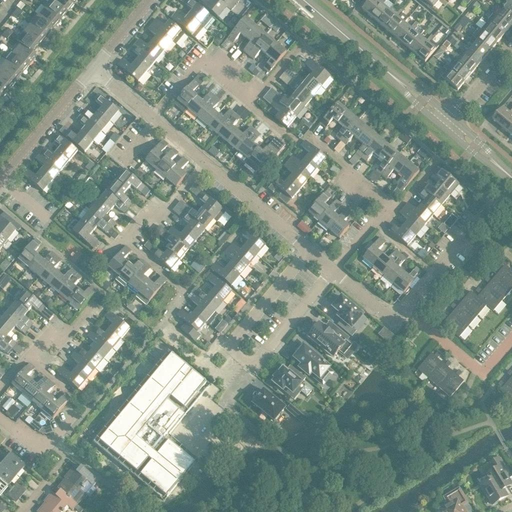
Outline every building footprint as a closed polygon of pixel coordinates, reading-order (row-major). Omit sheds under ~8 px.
[(67,12),(52,0),(51,0),(45,8),(60,21),(67,12)] [(52,0),(67,12),(74,4),(68,0),(52,0)] [(189,16),(203,29),(212,18),(209,16),(190,0),(187,0),(184,4),(193,11),(189,16)] [(226,9),(215,0),(213,0),(211,3),(206,0),(198,0),(197,2),(218,19),(226,9)] [(215,0),(226,9),(226,8),(231,12),(240,1),(237,0),(215,0)] [(370,0),(362,10),(370,17),(381,4),(382,6),(385,2),(382,0),(381,0),(379,3),(375,0),(370,0)] [(440,0),(439,0),(423,0),(433,8),(438,2),(440,0)] [(511,1),(506,2),(507,5),(503,9),(511,16),(511,1)] [(378,24),(389,11),(382,6),(381,4),(370,17),(378,24)] [(38,16),(53,29),(60,21),(45,8),(44,8),(42,6),(39,10),(41,12),(38,16)] [(389,11),(378,24),(386,30),(396,17),(398,19),(401,15),(397,13),(391,8),(389,11)] [(393,37),(404,24),(408,19),(402,14),(403,12),(400,9),(397,13),(401,15),(398,19),(396,17),(386,30),(393,37)] [(497,17),(510,28),(511,25),(511,16),(503,9),(497,17)] [(195,39),(203,29),(189,16),(184,21),(176,14),(171,20),(191,37),(195,39)] [(487,23),(503,36),(510,28),(497,17),(493,14),(488,20),(488,21),(489,21),(487,23)] [(31,24),(46,37),(53,29),(38,16),(31,24)] [(246,38),(256,27),(245,18),(228,39),(234,44),(241,35),(246,38)] [(488,21),(488,20),(485,18),(483,22),(486,24),(481,30),(497,44),(503,36),(487,23),(489,21),(488,21)] [(156,20),(151,25),(172,43),(172,42),(176,45),(185,35),(181,32),(170,22),(165,28),(156,20)] [(24,33),(39,45),(46,37),(31,24),(24,33)] [(404,24),(393,37),(401,43),(412,31),(414,32),(416,29),(413,26),(410,29),(404,24)] [(152,43),(164,53),(172,43),(151,25),(147,30),(157,38),(152,43)] [(256,27),(246,38),(251,43),(243,52),(248,56),(266,35),(256,27)] [(477,41),(490,51),(497,44),(481,30),(479,29),(472,36),(477,41)] [(409,50),(420,37),(414,32),(412,31),(401,43),(409,50)] [(39,45),(24,33),(17,42),(21,45),(32,54),(33,53),(39,45)] [(266,35),(248,56),(254,60),(261,51),(266,55),(276,44),(266,35)] [(432,42),(429,39),(426,42),(420,37),(409,50),(417,56),(427,44),(429,45),(432,42)] [(447,40),(446,42),(451,45),(453,47),(457,42),(456,41),(455,41),(455,40),(454,40),(453,39),(452,38),(451,38),(451,37),(450,37),(450,38),(449,38),(449,39),(447,40)] [(135,46),(155,63),(164,53),(152,43),(148,48),(139,41),(135,46)] [(477,41),(471,49),(484,59),(490,51),(477,41)] [(427,44),(417,56),(425,63),(436,50),(438,47),(432,42),(429,45),(427,44)] [(445,43),(442,47),(447,50),(451,45),(446,42),(445,43)] [(276,44),(266,55),(271,60),(264,69),(269,73),(286,53),(276,44)] [(14,53),(29,66),(37,57),(33,53),(32,54),(21,45),(14,53)] [(135,63),(147,73),(155,63),(135,46),(131,51),(140,58),(135,63)] [(484,59),(471,49),(464,57),(477,67),(484,59)] [(7,61),(22,74),(29,66),(14,53),(7,61)] [(477,67),(464,57),(461,54),(455,62),(458,64),(471,75),(477,67)] [(433,58),(428,63),(432,67),(437,61),(433,58)] [(310,78),(322,88),(330,77),(310,60),(305,66),(314,73),(310,78)] [(0,70),(15,82),(22,74),(7,61),(0,70)] [(147,73),(135,63),(131,68),(122,61),(118,66),(138,83),(147,73)] [(451,72),(464,83),(471,75),(458,64),(453,70),(451,72)] [(289,68),(280,79),(288,86),(292,81),(297,76),(297,75),(289,68)] [(451,72),(453,70),(449,68),(447,71),(441,78),(457,91),(464,83),(451,72)] [(0,69),(0,83),(8,91),(15,82),(0,70),(0,69)] [(292,81),(313,98),(322,88),(310,78),(306,83),(297,76),(292,81)] [(187,110),(197,99),(192,95),(200,86),(194,81),(177,101),(174,105),(184,114),(187,110)] [(293,98),(305,108),(313,98),(292,81),(288,86),(297,94),(293,98)] [(8,91),(0,83),(0,98),(1,99),(8,91)] [(197,99),(187,110),(198,118),(215,98),(210,94),(202,103),(197,99)] [(98,113),(110,123),(119,112),(98,95),(93,101),(102,108),(98,113)] [(275,101),(296,118),(305,108),(293,98),(289,103),(280,96),(275,101)] [(215,98),(198,118),(208,127),(217,115),(212,111),(220,102),(215,98)] [(296,118),(275,101),(271,106),(280,114),(275,119),(287,129),(296,118)] [(339,124),(348,112),(337,104),(320,124),(326,129),(333,120),(339,124)] [(492,120),(500,127),(511,114),(511,109),(509,112),(503,107),(492,120)] [(81,116),(101,133),(110,123),(98,113),(94,118),(85,111),(81,116)] [(217,115),(208,127),(218,135),(235,115),(230,111),(223,120),(217,115)] [(348,112),(339,124),(343,128),(336,137),(341,142),(358,121),(348,112)] [(500,127),(509,134),(511,129),(511,114),(500,127)] [(235,115),(218,135),(228,144),(237,132),(233,128),(240,119),(235,115)] [(81,133),(93,143),(101,133),(81,116),(77,121),(85,128),(81,133)] [(358,121),(341,142),(346,146),(354,137),(359,141),(368,129),(358,121)] [(237,132),(228,144),(238,152),(255,132),(250,128),(242,137),(237,132)] [(368,129),(359,141),(364,145),(356,154),(361,159),(378,138),(368,129)] [(93,143),(81,133),(77,138),(68,131),(63,136),(84,154),(93,143)] [(255,132),(238,152),(248,161),(257,149),(253,145),(260,136),(255,132)] [(402,132),(398,136),(408,144),(412,140),(402,132)] [(58,153),(69,162),(77,152),(57,135),(52,140),(62,148),(58,153)] [(285,146),(281,143),(275,138),(263,153),(257,149),(248,161),(245,165),(255,173),(258,169),(265,161),(269,164),(285,146)] [(378,138),(361,159),(366,163),(374,153),(379,158),(388,146),(378,138)] [(165,159),(160,155),(168,146),(163,141),(145,162),(156,171),(165,159)] [(306,160),(317,169),(326,159),(306,142),(301,147),(310,154),(306,160)] [(388,146),(379,158),(384,162),(376,171),(382,176),(399,155),(388,146)] [(422,148),(418,153),(422,157),(426,152),(422,148)] [(40,155),(60,173),(69,162),(58,153),(53,158),(44,150),(40,155)] [(165,159),(156,171),(166,179),(175,168),(170,164),(178,155),(173,150),(165,159)] [(40,173),(52,183),(60,173),(40,155),(36,161),(45,168),(40,173)] [(399,155),(382,176),(387,180),(394,171),(399,175),(409,163),(399,155)] [(288,162),(309,180),(317,169),(306,160),(301,164),(292,157),(288,162)] [(175,168),(166,179),(176,188),(186,177),(181,172),(188,163),(183,159),(175,168)] [(289,180),(301,190),(309,180),(288,162),(284,168),(293,175),(289,180)] [(409,163),(399,175),(404,179),(396,188),(402,193),(419,172),(409,163)] [(438,186),(450,196),(459,185),(438,168),(434,174),(443,181),(438,186)] [(52,183),(40,173),(36,178),(27,170),(23,176),(43,193),(52,183)] [(116,182),(127,191),(131,186),(140,194),(145,188),(125,171),(116,182)] [(82,173),(74,183),(79,187),(86,177),(82,173)] [(94,173),(90,177),(95,181),(98,176),(94,173)] [(301,190),(289,180),(285,185),(276,177),(271,183),(292,200),(301,190)] [(108,192),(128,209),(132,204),(123,196),(127,191),(116,182),(108,192)] [(421,189),(441,206),(450,196),(438,186),(434,191),(425,183),(421,189)] [(421,206),(433,216),(441,206),(421,189),(416,194),(425,202),(421,206)] [(99,202),(110,211),(114,207),(123,214),(128,209),(108,192),(99,202)] [(308,213),(319,222),(329,210),(328,210),(324,206),(331,197),(325,192),(308,213)] [(203,211),(214,221),(216,223),(225,213),(203,193),(198,199),(207,207),(203,211)] [(338,219),(338,218),(334,214),(341,206),(336,201),(328,210),(329,210),(319,222),(329,230),(338,219)] [(91,212),(111,229),(115,224),(106,216),(110,211),(99,202),(91,212)] [(404,209),(424,226),(433,216),(421,206),(417,211),(408,204),(404,209)] [(185,214),(205,231),(214,221),(203,211),(199,216),(190,208),(185,214)] [(404,227),(416,236),(424,226),(404,209),(399,214),(408,222),(404,227)] [(338,219),(329,230),(339,239),(349,227),(344,223),(351,214),(346,210),(338,218),(338,219)] [(82,222),(93,231),(97,227),(106,234),(111,229),(91,212),(82,222)] [(185,231),(197,241),(205,231),(185,214),(181,219),(189,227),(185,231)] [(452,215),(438,229),(444,234),(458,220),(452,215)] [(0,226),(0,235),(7,242),(16,231),(0,216),(0,226),(0,227),(0,226)] [(93,231),(82,222),(73,233),(93,250),(98,244),(89,236),(93,231)] [(298,226),(298,227),(299,228),(299,229),(300,229),(301,230),(301,229),(301,230),(302,230),(303,231),(304,231),(305,231),(306,231),(306,230),(306,229),(307,229),(307,228),(307,227),(306,227),(306,226),(305,226),(305,225),(304,225),(304,224),(303,223),(302,223),(302,222),(301,222),(301,223),(300,223),(300,224),(299,224),(299,225),(299,226),(298,226)] [(416,236),(404,227),(400,232),(391,224),(386,230),(407,247),(416,236)] [(168,234),(188,251),(197,241),(185,231),(181,237),(172,229),(168,234)] [(245,247),(257,257),(265,247),(245,229),(240,235),(249,243),(245,247)] [(226,232),(218,241),(222,245),(230,236),(226,232)] [(188,251),(168,234),(163,239),(172,247),(168,251),(180,261),(188,251)] [(373,268),(383,256),(378,252),(386,243),(380,238),(375,245),(368,252),(363,259),(373,268)] [(29,269),(39,257),(34,253),(41,244),(36,240),(19,260),(29,269)] [(371,242),(364,249),(368,252),(375,245),(371,242)] [(149,243),(145,248),(151,253),(155,249),(149,243)] [(325,248),(325,249),(325,250),(326,251),(327,251),(328,252),(329,253),(330,252),(330,251),(331,251),(331,250),(332,249),(333,248),(334,247),(334,246),(335,245),(335,244),(335,243),(334,243),(333,243),(331,245),(330,245),(330,246),(329,246),(327,247),(325,248)] [(228,250),(248,267),(257,257),(245,247),(241,252),(232,245),(228,250)] [(118,277),(128,265),(123,261),(131,252),(125,247),(108,268),(118,277)] [(180,261),(168,251),(164,256),(155,249),(151,253),(150,254),(171,272),(180,261)] [(228,268),(239,277),(248,267),(228,250),(223,255),(232,263),(228,268)] [(383,256),(373,268),(383,276),(401,256),(395,251),(388,260),(383,256)] [(39,257),(29,269),(39,278),(56,257),(51,253),(44,262),(39,257)] [(401,256),(383,276),(393,285),(403,273),(398,269),(406,260),(401,256)] [(56,257),(39,278),(49,286),(59,275),(54,270),(62,262),(56,257)] [(197,259),(190,267),(199,274),(206,266),(197,259)] [(128,265),(118,277),(128,285),(146,265),(140,260),(133,269),(128,265)] [(146,265),(128,285),(138,294),(148,282),(143,278),(151,269),(146,265)] [(239,277),(228,268),(224,273),(215,265),(210,270),(230,288),(239,277)] [(495,278),(511,292),(511,289),(511,271),(505,266),(500,271),(496,268),(494,271),(498,274),(495,278)] [(403,273),(393,285),(404,294),(421,273),(416,268),(408,277),(403,273)] [(59,275),(49,286),(59,295),(77,274),(72,270),(64,279),(59,275)] [(77,274),(59,295),(69,303),(79,292),(74,288),(82,279),(77,274)] [(5,275),(0,281),(0,287),(3,290),(11,280),(5,275)] [(212,293),(223,303),(232,292),(211,275),(207,281),(216,289),(212,293)] [(148,282),(138,294),(135,297),(146,306),(166,282),(161,277),(153,286),(148,282)] [(511,292),(495,278),(491,282),(487,279),(485,282),(489,285),(486,289),(501,302),(511,292)] [(28,280),(23,285),(28,289),(33,284),(28,280)] [(106,280),(101,285),(107,290),(111,285),(106,280)] [(79,292),(69,303),(80,312),(97,292),(91,287),(84,296),(79,292)] [(501,302),(486,289),(482,293),(478,289),(476,292),(480,296),(477,298),(486,307),(493,312),(501,302)] [(17,302),(28,311),(32,306),(41,314),(46,309),(26,291),(17,302)] [(194,296),(215,313),(223,303),(212,293),(207,299),(198,291),(194,296)] [(460,304),(476,318),(486,307),(477,298),(471,292),(466,297),(462,294),(459,297),(464,301),(460,304)] [(341,295),(330,308),(338,314),(335,317),(352,331),(365,315),(341,295)] [(195,314),(206,323),(215,313),(194,296),(190,301),(199,309),(195,314)] [(48,297),(44,302),(49,306),(53,302),(48,297)] [(235,310),(235,311),(235,312),(235,313),(236,313),(237,314),(238,314),(238,313),(239,312),(239,311),(240,311),(241,310),(241,309),(242,309),(242,308),(243,307),(244,306),(245,305),(246,304),(246,303),(245,302),(245,303),(244,302),(243,301),(242,300),(241,300),(240,301),(239,302),(239,303),(238,303),(238,304),(237,304),(237,305),(236,306),(236,307),(236,308),(235,308),(235,309),(235,310)] [(8,312),(29,329),(33,324),(23,317),(28,311),(17,302),(8,312)] [(451,315),(467,329),(476,318),(460,304),(457,308),(453,305),(450,308),(454,311),(451,315)] [(206,323),(195,314),(190,318),(181,311),(177,316),(186,324),(181,330),(195,342),(200,336),(197,334),(206,323)] [(0,321),(0,322),(11,331),(15,327),(24,334),(29,329),(8,312),(0,321)] [(69,312),(65,318),(69,322),(74,316),(69,312)] [(109,330),(121,340),(130,330),(109,312),(104,318),(113,326),(109,330)] [(467,329),(451,315),(448,319),(444,315),(441,318),(445,322),(443,325),(459,339),(467,329)] [(216,329),(215,330),(216,330),(216,331),(217,332),(218,333),(219,334),(220,334),(221,334),(221,333),(222,332),(223,331),(225,329),(225,328),(226,328),(226,327),(228,326),(228,324),(230,322),(231,321),(231,320),(230,319),(229,318),(228,317),(227,317),(226,319),(225,319),(225,320),(224,321),(223,321),(222,321),(221,322),(221,323),(220,323),(220,324),(219,325),(219,326),(217,328),(216,328),(216,329)] [(0,339),(12,349),(16,345),(6,337),(11,331),(0,322),(0,339)] [(309,337),(317,345),(318,344),(325,350),(333,358),(338,352),(344,356),(352,347),(355,350),(358,347),(354,344),(352,346),(346,341),(348,339),(333,327),(329,332),(325,328),(324,329),(319,325),(309,337)] [(92,333),(112,350),(121,340),(109,330),(105,336),(96,328),(92,333)] [(384,328),(378,335),(391,347),(398,340),(384,328)] [(92,351),(104,360),(112,350),(92,333),(87,338),(96,346),(92,351)] [(0,348),(7,355),(12,349),(0,339),(0,348)] [(320,360),(321,358),(306,345),(294,359),(302,365),(300,369),(309,377),(312,373),(320,380),(329,369),(325,365),(326,365),(324,363),(324,364),(320,360)] [(75,353),(95,370),(104,360),(92,351),(88,356),(79,348),(75,353)] [(164,501),(167,498),(195,464),(198,460),(196,459),(196,458),(169,436),(208,388),(210,386),(169,352),(167,354),(93,443),(162,500),(162,499),(164,501)] [(75,371),(87,381),(95,370),(75,353),(70,358),(79,366),(75,371)] [(428,380),(442,364),(437,360),(441,356),(437,353),(434,357),(431,354),(417,371),(428,380)] [(442,364),(428,380),(439,389),(453,373),(448,369),(451,365),(448,362),(445,366),(442,364)] [(22,394),(32,382),(27,378),(35,369),(29,364),(12,385),(22,394)] [(301,384),(305,379),(290,366),(286,371),(283,368),(278,373),(279,374),(275,379),(276,380),(273,383),(283,391),(285,388),(293,394),(298,388),(301,391),(300,392),(307,397),(311,391),(305,386),(304,387),(301,384)] [(87,381),(75,371),(71,376),(62,368),(57,373),(78,391),(87,381)] [(453,373),(439,389),(450,398),(463,382),(459,378),(462,374),(459,371),(455,375),(453,373)] [(32,382),(22,394),(32,402),(50,382),(44,377),(37,386),(32,382)] [(50,382),(32,402),(42,411),(52,399),(47,395),(55,386),(50,382)] [(511,385),(508,382),(505,386),(501,383),(498,385),(502,389),(500,392),(511,402),(511,385)] [(285,409),(264,391),(253,404),(274,422),(285,409)] [(52,399),(42,411),(53,420),(70,399),(64,394),(57,403),(52,399)] [(13,404),(8,400),(2,408),(7,411),(13,404)] [(290,404),(285,410),(302,424),(307,418),(290,404)] [(3,465),(17,477),(25,467),(12,455),(3,465)] [(505,468),(499,458),(490,463),(495,470),(486,475),(489,481),(488,482),(488,483),(482,487),(492,505),(507,496),(503,490),(511,485),(503,469),(505,468)] [(17,477),(3,465),(0,468),(0,480),(8,487),(17,477)] [(60,491),(77,505),(85,495),(80,490),(87,482),(92,486),(97,481),(80,467),(76,472),(71,468),(63,478),(64,479),(56,489),(59,492),(60,491)] [(0,496),(8,487),(0,480),(0,496)] [(15,496),(18,491),(13,487),(10,492),(15,496)] [(468,503),(459,489),(444,498),(448,505),(439,510),(440,511),(465,511),(463,507),(468,503)] [(18,491),(15,496),(19,500),(23,496),(18,491)] [(60,491),(59,492),(55,496),(51,492),(42,502),(44,504),(36,511),(61,511),(66,506),(72,511),(77,505),(60,491)]
